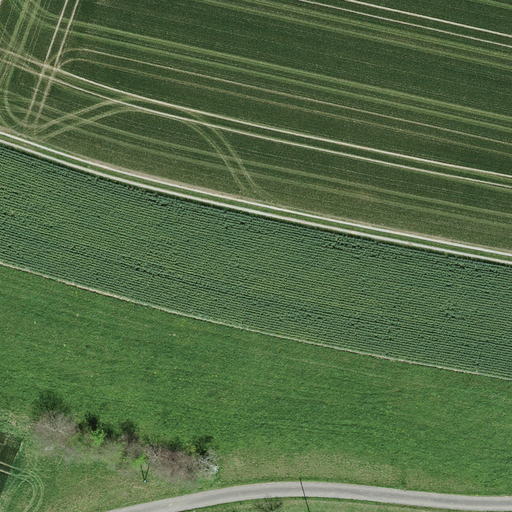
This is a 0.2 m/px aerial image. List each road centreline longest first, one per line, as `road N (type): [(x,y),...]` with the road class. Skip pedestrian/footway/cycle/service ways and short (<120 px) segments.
road 1 (track): [(511,254),(162,186),(0,136)]
road 2 (track): [(142,511),(286,489),(511,504)]
